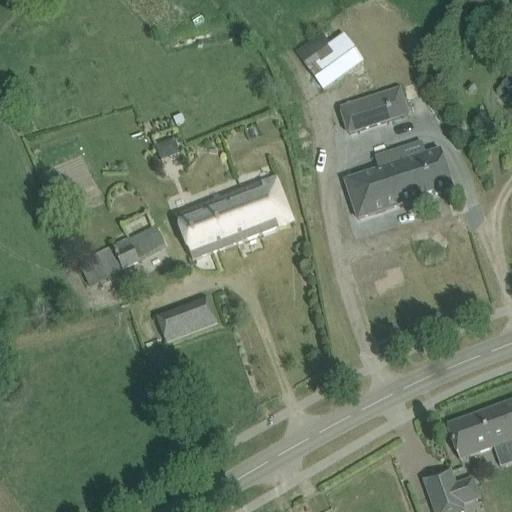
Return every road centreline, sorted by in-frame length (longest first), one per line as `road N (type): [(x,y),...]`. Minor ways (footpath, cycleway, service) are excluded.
road 1 (tertiary): [(511,345),(428,378),(193,511)]
road 2 (track): [(511,176),(490,215),(489,247),(511,308)]
